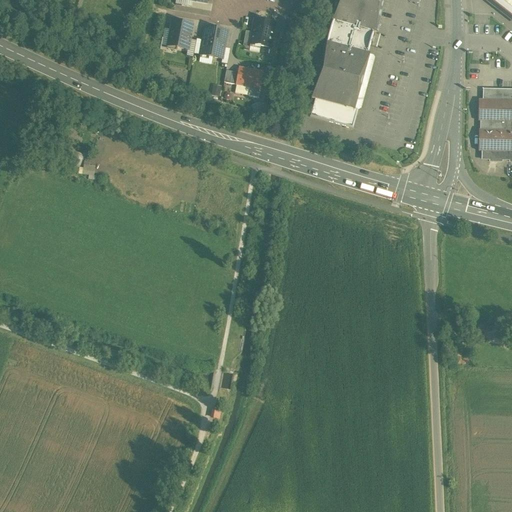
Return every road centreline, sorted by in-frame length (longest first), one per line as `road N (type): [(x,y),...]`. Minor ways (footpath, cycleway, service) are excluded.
road 1 (secondary): [(0,46),(185,124),(434,200)]
road 2 (unclassified): [(440,511),(434,200)]
road 3 (secondary): [(511,211),(471,187),(457,161),(451,116)]
